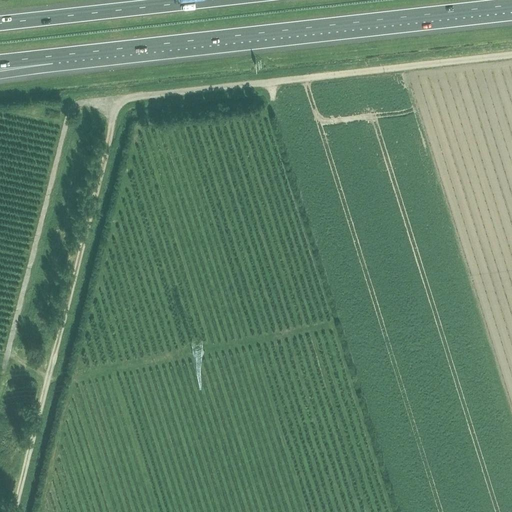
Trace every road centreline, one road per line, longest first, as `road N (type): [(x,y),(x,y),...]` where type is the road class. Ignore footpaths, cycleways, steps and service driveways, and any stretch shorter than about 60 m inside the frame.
road 1 (motorway): [(51,56),(511,5)]
road 2 (unknown): [(18,511),(123,97)]
road 3 (motorway): [(207,0),(0,23)]
